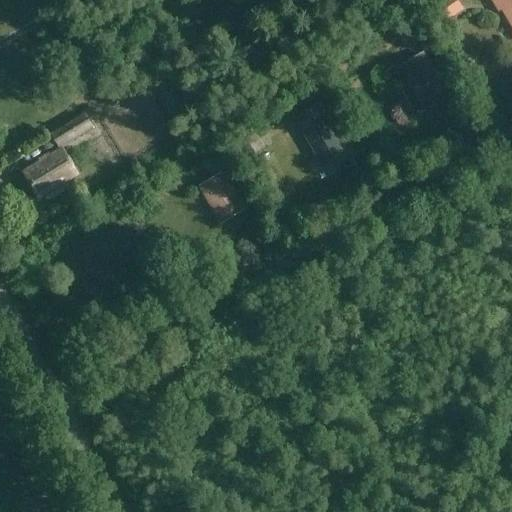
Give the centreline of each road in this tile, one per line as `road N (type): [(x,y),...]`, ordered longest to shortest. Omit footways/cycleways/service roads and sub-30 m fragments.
road 1 (unclassified): [(53,403),(511,132)]
road 2 (tertiary): [(114,511),(53,403)]
